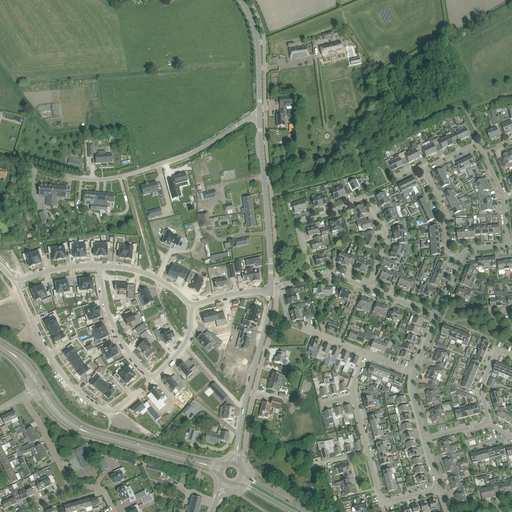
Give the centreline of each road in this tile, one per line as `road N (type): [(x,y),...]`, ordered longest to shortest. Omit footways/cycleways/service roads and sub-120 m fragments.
road 1 (unclassified): [(259,114),(185,155),(105,179),(0,156)]
road 2 (residential): [(366,288),(385,238),(364,197),(298,224),(311,276)]
road 3 (residential): [(151,379),(111,411),(92,402),(52,359),(13,282)]
road 4 (tertiary): [(270,288),(259,114)]
road 5 (tertiary): [(238,443),(270,288)]
road 6 (residential): [(100,265),(116,332),(151,379)]
